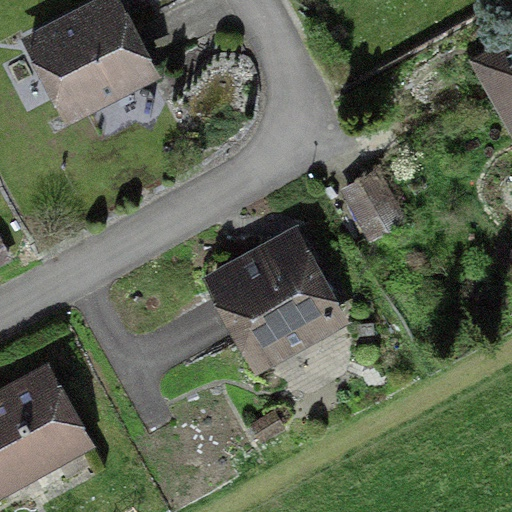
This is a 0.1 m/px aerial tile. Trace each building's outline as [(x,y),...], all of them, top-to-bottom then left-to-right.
[(79,0),(22,30),(67,120),(92,107),(102,126),(145,104),(134,84),(160,71),(123,0),(79,0)] [(511,29),(468,53),(511,131),(511,29)] [(371,239),(408,218),(377,165),(340,185),(371,239)] [(203,271),(258,369),(350,318),(295,220),(203,271)] [(0,263),(13,257),(0,232),(0,263)] [(375,332),(373,319),(357,321),(359,334),(375,332)] [(0,383),(0,494),(95,441),(48,356),(0,383)]
